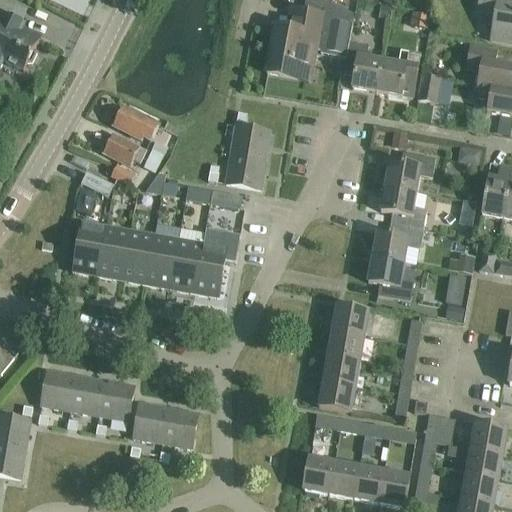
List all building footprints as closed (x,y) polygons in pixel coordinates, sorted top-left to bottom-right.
[(376,0),(392,8),(396,0),(376,0)] [(489,43),(495,44),(511,47),(511,9),(507,8),(508,2),(499,0),(478,0),(476,15),(494,18),(489,43)] [(331,5),(327,13),(342,21),(353,27),(354,17),(331,4),(331,5)] [(389,22),(390,9),(381,8),(379,20),(389,22)] [(353,27),(342,21),(327,13),(324,11),(323,17),(291,11),(290,12),(300,14),(296,34),(275,30),(267,76),(304,82),(310,51),(322,53),(321,56),(347,60),(349,46),(353,27)] [(413,13),(411,28),(428,31),(431,16),(413,13)] [(0,22),(0,71),(4,64),(24,74),(28,67),(32,67),(37,58),(34,54),(42,39),(23,30),(25,26),(5,16),(2,23),(0,22)] [(349,46),(347,60),(343,78),(354,80),(352,91),(376,96),(381,64),(365,61),(367,48),(349,46)] [(477,89),(511,94),(511,68),(496,65),(498,53),(470,48),(466,73),(480,75),(477,89)] [(381,64),(376,96),(413,102),(416,82),(420,58),(400,54),(398,66),(381,64)] [(422,78),(421,84),(417,104),(437,107),(441,88),(442,81),(422,78)] [(511,94),(477,89),(475,101),(489,103),(487,116),(511,120),(511,94)] [(159,129),(123,111),(113,129),(150,148),(159,129)] [(239,116),(237,125),(246,126),(248,118),(239,116)] [(236,129),(231,158),(266,164),(271,135),(236,129)] [(394,134),(391,151),(406,153),(406,152),(408,137),(394,134)] [(104,156),(122,165),(131,170),(135,164),(141,167),(147,155),(113,138),(104,156)] [(460,151),(458,165),(479,169),(481,154),(460,151)] [(155,176),(164,158),(152,152),(143,170),(155,176)] [(432,183),(432,182),(436,162),(403,156),(401,167),(390,165),(385,190),(417,195),(420,181),(432,183)] [(266,164),(231,158),(226,187),(261,193),(266,164)] [(117,168),(111,179),(130,189),(135,177),(117,168)] [(482,217),(503,221),(511,171),(511,170),(500,168),(497,182),(488,180),(482,217)] [(511,171),(503,221),(511,222),(511,171)] [(87,175),(81,187),(108,200),(114,188),(87,175)] [(210,176),(209,185),(218,186),(219,177),(210,176)] [(146,195),(162,197),(164,186),(165,178),(159,177),(146,195)] [(164,186),(162,197),(176,199),(178,188),(164,186)] [(468,188),(460,193),(468,203),(475,198),(468,188)] [(391,227),(423,233),(427,215),(414,213),(417,195),(385,190),(381,215),(393,217),(391,227)] [(194,191),(192,203),(207,206),(209,194),(194,191)] [(213,195),(210,208),(240,213),(242,200),(213,195)] [(464,204),(461,221),(472,223),(475,206),(464,204)] [(82,226),(73,275),(97,279),(106,230),(82,226)] [(377,236),(373,261),(405,266),(407,252),(420,254),(423,233),(391,227),(389,238),(377,236)] [(106,230),(97,279),(122,283),(130,235),(106,230)] [(130,235),(122,283),(146,288),(155,239),(130,235)] [(155,239),(146,288),(171,292),(179,243),(155,239)] [(171,292),(195,296),(204,248),(179,243),(171,292)] [(204,248),(195,296),(219,301),(228,252),(204,248)] [(457,256),(453,270),(470,275),(475,261),(457,256)] [(494,277),(496,262),(497,258),(482,256),(479,274),(494,277)] [(378,299),(398,302),(411,304),(414,286),(402,284),(405,266),(373,261),(368,285),(380,288),(378,299)] [(511,264),(496,262),(494,277),(511,280),(511,264)] [(445,305),(459,309),(466,281),(452,277),(445,305)] [(332,335),(365,340),(370,315),(337,309),(332,335)] [(409,339),(420,341),(423,325),(412,323),(409,339)] [(328,360),(361,366),(365,340),(332,335),(328,360)] [(0,378),(0,379),(16,360),(0,346),(0,378)] [(405,364),(416,366),(419,350),(408,348),(405,364)] [(323,385),(356,391),(361,366),(328,360),(323,385)] [(400,389),(411,390),(414,374),(403,373),(402,379),(387,376),(385,385),(401,387),(400,389)] [(77,380),(48,374),(41,410),(70,415),(77,380)] [(106,385),(77,380),(70,415),(99,420),(106,385)] [(106,385),(99,420),(128,425),(135,390),(106,385)] [(356,391),(323,385),(319,410),(352,416),(356,391)] [(396,414),(407,415),(410,399),(399,397),(396,414)] [(428,406),(416,404),(414,416),(426,418),(428,406)] [(134,442),(163,447),(169,412),(140,407),(134,442)] [(23,418),(32,420),(33,411),(24,409),(23,418)] [(169,412),(163,447),(192,452),(198,417),(169,412)] [(0,418),(0,448),(26,453),(31,424),(0,418)] [(38,427),(47,429),(49,420),(40,418),(38,427)] [(318,418),(316,429),(332,432),(333,421),(318,418)] [(430,419),(425,445),(440,447),(444,421),(430,419)] [(67,432),(76,434),(78,425),(69,423),(67,432)] [(340,433),(357,436),(358,426),(342,423),(340,433)] [(470,452),(503,457),(508,432),(475,426),(470,452)] [(367,427),(365,438),(381,441),(383,430),(367,427)] [(105,439),(107,430),(98,428),(96,437),(105,439)] [(408,434),(392,431),(390,442),(406,445),(408,434)] [(365,440),(362,457),(374,459),(377,441),(365,440)] [(0,478),(21,482),(26,453),(0,448),(0,478)] [(130,459),(139,461),(141,452),(132,450),(130,459)] [(503,457),(470,452),(466,477),(499,483),(503,457)] [(433,455),(423,454),(421,470),(431,471),(433,455)] [(169,466),(170,457),(161,456),(160,465),(169,466)] [(310,461),(304,494),(329,499),(335,466),(310,461)] [(335,466),(329,499),(354,503),(360,470),(335,466)] [(360,470),(354,503),(379,508),(385,475),(360,470)] [(385,475),(379,508),(404,511),(411,479),(385,475)] [(499,483),(466,477),(461,502),(494,508),(499,483)] [(429,480),(419,478),(416,494),(427,496),(429,480)] [(461,502),(459,511),(493,511),(494,508),(461,502)] [(424,511),(425,505),(414,503),(413,511),(424,511)]
